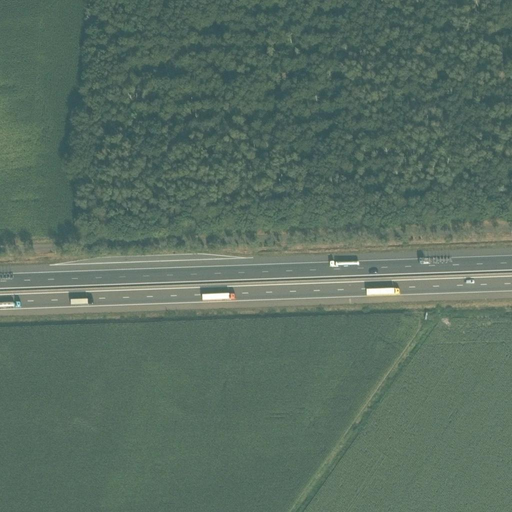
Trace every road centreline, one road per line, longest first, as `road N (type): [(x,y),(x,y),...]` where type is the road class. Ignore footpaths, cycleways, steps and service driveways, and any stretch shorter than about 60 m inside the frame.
road 1 (unclassified): [(0,249),(511,229)]
road 2 (motorway): [(0,301),(511,284)]
road 3 (motorway): [(511,262),(0,279)]
